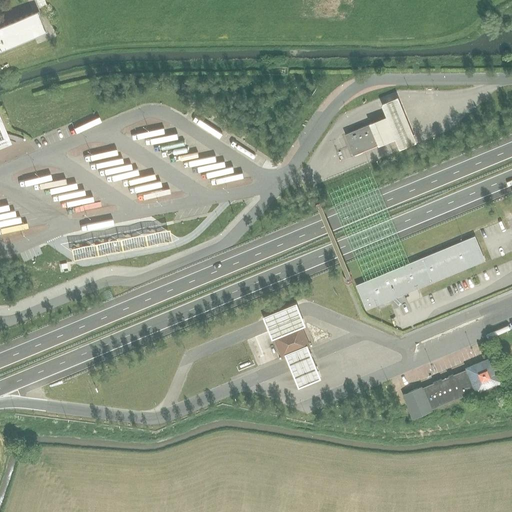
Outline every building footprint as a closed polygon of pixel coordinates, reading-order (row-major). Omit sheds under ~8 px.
[(35,0),(39,8),(46,5),(43,0),(35,0)] [(0,50),(42,33),(33,12),(0,26),(0,50)] [(415,139),(398,97),(381,104),(387,117),(372,124),(381,145),(396,138),(399,148),(401,148),(415,143),(415,139)] [(372,124),(346,135),(354,156),(381,145),(372,124)] [(152,143),(177,139),(176,133),(171,133),(170,127),(136,133),(137,139),(151,136),(152,143)] [(365,281),(411,262),(372,169),(326,188),(365,281)] [(217,176),(218,182),(240,178),(239,173),(217,176)] [(100,213),(99,205),(113,204),(113,200),(84,203),(86,215),(100,213)] [(365,281),(356,285),(367,310),(485,260),(475,236),(411,262),(365,281)] [(297,303),(264,317),(273,338),(273,337),(302,326),(305,325),(297,303)] [(302,326),(273,337),(282,359),(310,347),(302,326)] [(307,346),(287,354),(301,386),(321,378),(307,346)] [(495,358),(403,395),(413,419),(504,382),(495,358)]
